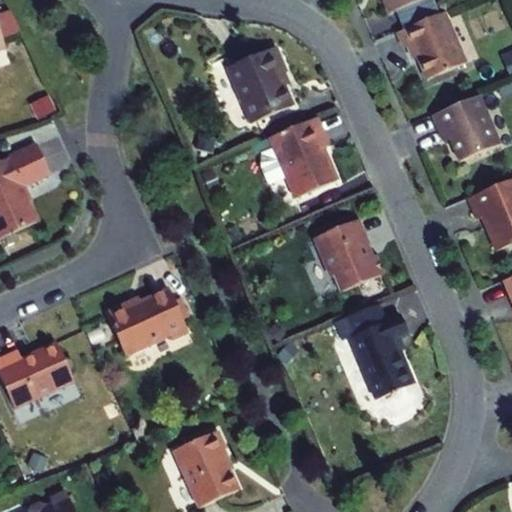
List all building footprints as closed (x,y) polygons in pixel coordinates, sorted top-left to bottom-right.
[(382,0),(389,15),(397,12),(423,0),(382,0)] [(399,17),(428,4),(426,0),(423,0),(397,12),(399,17)] [(426,81),(465,64),(443,13),(397,33),(403,48),(411,44),(426,81)] [(251,125),(292,107),(279,77),(286,74),(275,49),(227,69),(251,125)] [(495,97),(511,89),(511,82),(492,91),(495,97)] [(478,96),(432,116),(438,132),(445,129),(449,140),(459,162),(499,145),(478,96)] [(38,120),(54,112),(47,98),(31,106),(38,120)] [(286,177),(294,199),(336,181),(322,148),(328,146),(316,118),(301,125),(276,136),(269,138),(273,147),(274,150),(263,154),(262,167),(269,184),(286,177)] [(276,136),(301,125),(299,121),(274,131),(276,136)] [(443,142),(449,140),(445,129),(438,132),(443,142)] [(254,155),(273,147),(269,138),(250,147),(254,155)] [(213,145),(199,141),(196,150),(210,154),(213,145)] [(50,175),(37,147),(0,163),(0,239),(37,223),(21,188),(50,175)] [(218,189),(211,171),(202,174),(208,192),(218,189)] [(511,179),(467,199),(476,220),(483,217),(489,220),(488,220),(487,221),(487,222),(486,223),(486,224),(486,227),(486,228),(496,253),(511,246),(511,179)] [(369,246),(358,221),(344,227),(320,237),(315,240),(331,278),(334,277),(341,293),(383,275),(375,256),(372,258),(367,247),(369,246)] [(320,237),(344,227),(342,222),(318,233),(320,237)] [(511,277),(503,282),(511,303),(511,277)] [(127,303),(104,314),(124,357),(170,336),(172,340),(187,333),(181,320),(173,302),(168,290),(129,308),(127,303)] [(180,299),(173,302),(181,320),(188,317),(180,299)] [(386,323),(378,304),(334,323),(342,342),(350,339),(376,401),(414,385),(394,340),(408,334),(401,317),(386,323)] [(282,333),(273,321),(267,325),(276,337),(282,333)] [(17,353),(0,360),(0,380),(13,410),(66,386),(64,382),(71,378),(75,370),(72,363),(63,360),(56,344),(21,360),(17,353)] [(286,363),(296,353),(288,346),(279,356),(286,363)] [(187,441),(189,445),(208,436),(206,432),(187,441)] [(224,451),(216,433),(208,436),(189,445),(173,452),(199,509),(237,492),(220,453),(224,451)] [(41,474),(47,460),(33,453),(27,467),(41,474)] [(73,511),(65,494),(50,501),(52,506),(46,508),(39,505),(31,509),(30,511),(73,511)]
